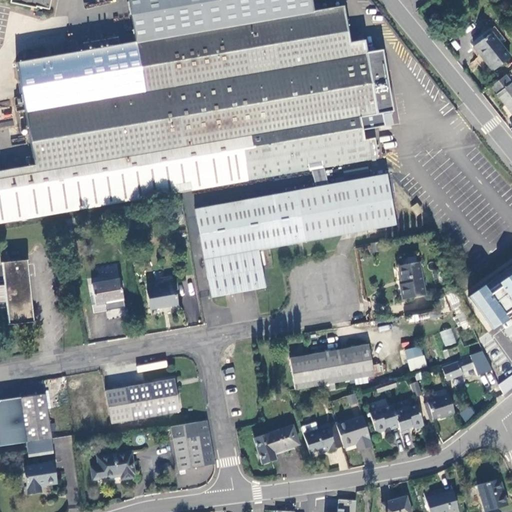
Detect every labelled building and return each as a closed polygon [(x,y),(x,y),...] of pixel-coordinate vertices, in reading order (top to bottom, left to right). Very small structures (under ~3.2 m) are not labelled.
[(15,60),(34,165),(0,170),(0,221),(310,169),(323,167),(376,158),(372,138),(362,140),(358,117),(384,112),(378,73),(384,72),(380,50),(365,53),(363,39),(348,42),(341,5),(317,9),(316,2),(310,3),(309,0),(125,0),(133,40),(15,60)] [(510,57),(492,33),(474,47),(492,71),(510,57)] [(384,72),(378,73),(384,112),(391,111),(384,72)] [(511,85),(505,77),(491,87),(498,95),(498,96),(511,113),(511,85)] [(310,169),(313,187),(326,185),(323,167),(310,169)] [(194,207),(210,295),(267,284),(260,248),(394,224),(386,174),(326,185),(313,187),(194,207)] [(3,261),(6,285),(8,299),(10,324),(34,321),(28,259),(3,261)] [(402,298),(427,294),(421,262),(399,265),(402,283),(400,283),(402,298)] [(511,315),(511,267),(467,299),(489,332),(511,315)] [(92,284),(94,294),(96,304),(93,305),(94,312),(125,307),(120,279),(92,284)] [(178,303),(174,283),(146,288),(150,308),(178,303)] [(445,347),(456,343),(452,328),(440,332),(445,347)] [(374,375),(369,345),(291,358),(295,387),(355,378),(367,376),(374,375)] [(404,350),(409,370),(426,366),(421,345),(404,350)] [(442,367),(447,378),(463,373),(462,370),(474,366),(470,357),(458,362),(458,361),(442,367)] [(511,375),(499,385),(503,394),(511,387),(511,375)] [(367,376),(355,378),(356,384),(368,382),(367,376)] [(180,410),(174,378),(124,388),(105,391),(111,423),(180,410)] [(393,379),(392,379),(382,383),(384,389),(395,385),(393,379)] [(416,381),(409,383),(413,397),(421,394),(416,381)] [(373,386),(376,392),(384,389),(382,383),(373,386)] [(348,405),(356,403),(352,393),(345,396),(348,405)] [(441,404),(444,414),(445,414),(445,415),(455,412),(450,399),(447,393),(426,400),(426,402),(423,403),(423,404),(438,400),(441,404)] [(49,425),(45,394),(0,401),(0,446),(27,443),(51,439),(50,432),(49,425)] [(432,419),(444,414),(441,404),(438,400),(423,404),(428,418),(432,417),(432,419)] [(368,413),(368,414),(374,430),(377,432),(383,430),(385,427),(389,425),(389,427),(397,425),(393,412),(391,405),(387,406),(387,405),(375,409),(375,410),(368,413)] [(396,411),(393,412),(397,425),(400,432),(408,429),(407,426),(411,425),(414,427),(422,424),(416,405),(408,407),(408,406),(395,410),(396,411)] [(460,413),(464,420),(475,414),(471,407),(460,413)] [(362,448),(362,449),(370,446),(360,416),(334,424),(334,425),(342,445),(342,448),(353,444),(352,442),(359,440),(362,448)] [(214,454),(208,419),(172,425),(181,473),(186,473),(185,468),(215,463),(214,454)] [(326,427),(302,435),(309,454),(324,449),(327,451),(342,445),(334,425),(334,424),(333,421),(327,424),(326,427)] [(57,423),(49,425),(50,432),(58,431),(57,423)] [(297,444),(290,425),(253,439),(261,463),(274,459),(272,453),(297,444)] [(51,439),(27,443),(29,455),(53,452),(51,439)] [(355,444),(356,450),(362,448),(359,440),(352,442),(353,444),(355,444)] [(133,476),(130,454),(96,459),(97,469),(90,470),(92,481),(100,480),(120,477),(121,482),(133,480),(132,476),(133,476)] [(56,483),(53,463),(25,467),(28,493),(41,491),(41,486),(56,483)] [(507,505),(499,479),(477,486),(485,511),(507,505)] [(456,511),(458,511),(452,491),(425,498),(428,511),(456,511)] [(410,511),(406,496),(381,503),(383,511),(410,511)] [(333,511),(334,503),(312,504),(312,511),(333,511)]
